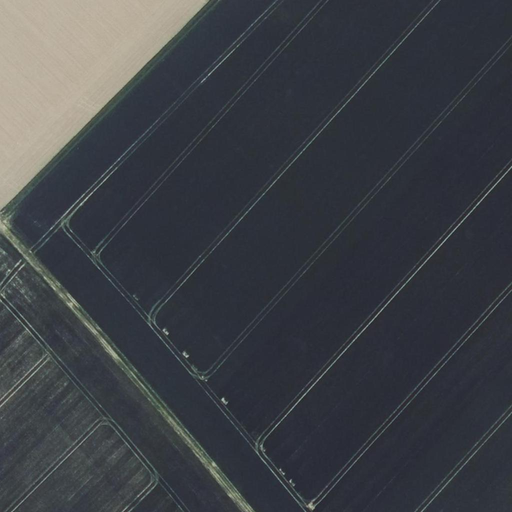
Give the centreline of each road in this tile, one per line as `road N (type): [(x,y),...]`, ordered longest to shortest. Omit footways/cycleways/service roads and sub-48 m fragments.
road 1 (track): [(0,224),(248,511)]
road 2 (track): [(215,0),(0,216)]
